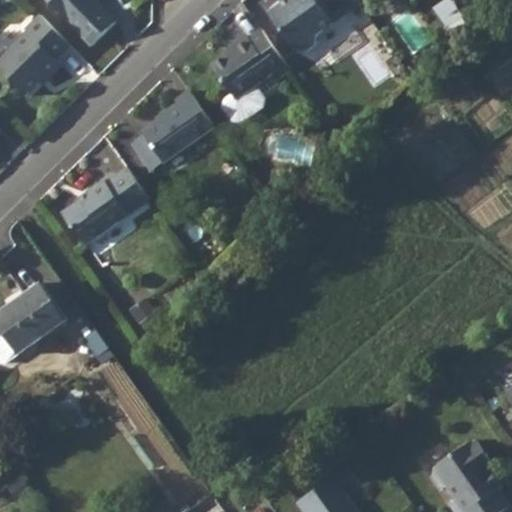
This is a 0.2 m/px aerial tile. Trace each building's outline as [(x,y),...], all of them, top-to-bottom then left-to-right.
[(47,0),(93,46),(116,21),(101,6),(94,14),(90,9),(98,0),(47,0)] [(359,4),(355,0),(288,0),(275,9),(272,20),(292,47),(306,51),(316,44),(316,34),(359,4)] [(71,44),(42,14),(26,30),(28,32),(0,60),(0,62),(12,74),(12,81),(26,95),(47,75),(50,79),(64,66),(57,58),(62,54),(71,44)] [(288,69),(261,30),(247,40),(245,38),(234,46),(236,49),(212,66),(231,94),(222,100),(221,107),(231,121),(238,123),(261,107),(262,99),(252,85),(270,73),(275,78),(288,69)] [(145,135),(146,136),(165,164),(215,128),(190,93),(177,103),(178,106),(166,114),(168,118),(145,135)] [(165,164),(146,136),(134,145),(153,172),(165,164)] [(150,200),(128,169),(107,184),(104,181),(88,192),(89,195),(63,214),(74,228),(76,228),(88,245),(150,200)] [(6,364),(19,355),(68,321),(41,284),(19,300),(0,313),(0,328),(4,333),(0,335),(0,362),(1,363),(6,364)] [(511,385),(503,392),(511,404),(511,385)] [(485,464),(478,455),(482,452),(479,448),(471,439),(468,441),(467,440),(432,465),(430,473),(437,482),(444,483),(453,495),(447,500),(455,511),(492,511),(507,502),(493,483),(497,481),(485,464)] [(357,511),(330,473),(295,498),(304,511),(357,511)]
